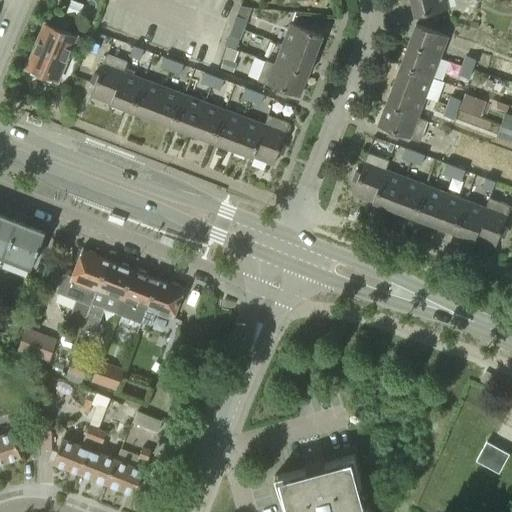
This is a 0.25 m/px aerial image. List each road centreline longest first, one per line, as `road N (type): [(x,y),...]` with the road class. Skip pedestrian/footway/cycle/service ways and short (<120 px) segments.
road 1 (tertiary): [(290,236),(0,125)]
road 2 (tertiary): [(0,148),(282,261)]
road 3 (tertiary): [(186,511),(282,261)]
road 4 (residential): [(290,236),(372,17),(368,0)]
road 5 (tertiary): [(472,321),(402,279),(290,236)]
road 6 (tertiary): [(282,261),(472,321)]
